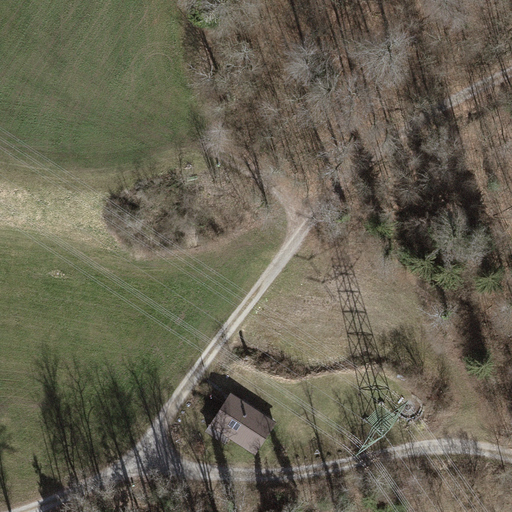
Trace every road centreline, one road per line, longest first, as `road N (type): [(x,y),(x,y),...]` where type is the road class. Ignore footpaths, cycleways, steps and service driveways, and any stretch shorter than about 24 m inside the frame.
road 1 (track): [(511,72),(390,141),(324,205),(132,462),(75,503),(15,511)]
road 2 (track): [(132,462),(313,472),(447,442),(511,456)]
